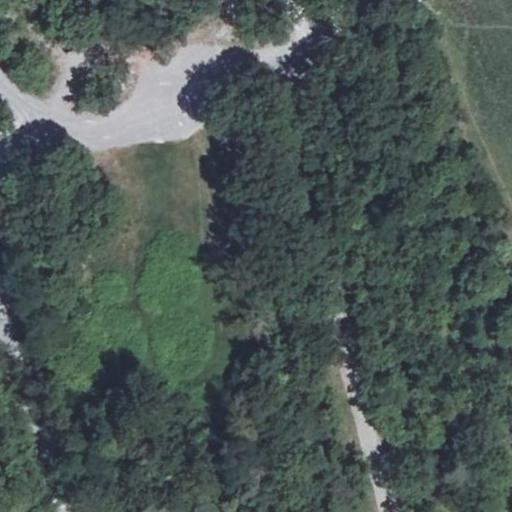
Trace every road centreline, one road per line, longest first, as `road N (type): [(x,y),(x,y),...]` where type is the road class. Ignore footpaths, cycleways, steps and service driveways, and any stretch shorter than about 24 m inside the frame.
road 1 (track): [(383,511),(279,57)]
road 2 (track): [(66,130),(108,123),(279,57),(345,0)]
